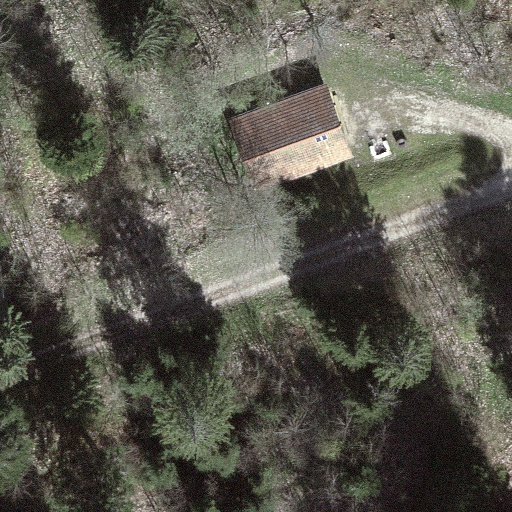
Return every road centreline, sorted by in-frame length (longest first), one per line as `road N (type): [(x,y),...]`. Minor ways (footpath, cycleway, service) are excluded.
road 1 (track): [(0,387),(511,198)]
road 2 (track): [(351,122),(433,118),(511,148)]
